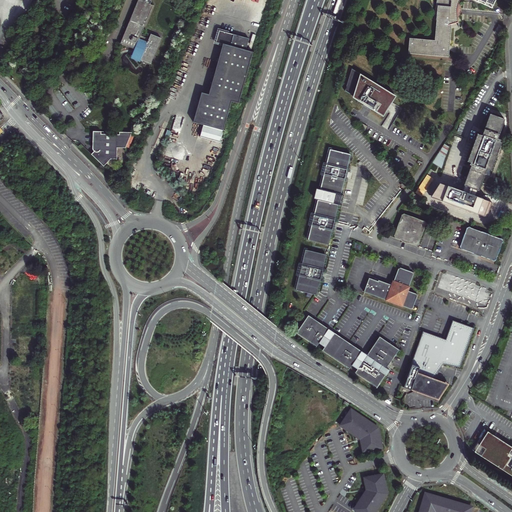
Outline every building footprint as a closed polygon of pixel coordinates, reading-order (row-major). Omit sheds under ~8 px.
[(153,5),(150,4),(152,1),(150,0),(142,0),(142,1),(140,0),(138,0),(120,44),(135,49),(135,50),(135,49),(136,50),(138,52),(139,53),(140,55),(140,56),(141,57),(141,58),(140,60),(141,60),(151,64),(161,38),(151,34),(149,39),(141,36),(153,5)] [(410,38),(409,52),(449,56),(452,24),(459,21),(457,12),(458,4),(460,0),(473,0),(492,8),(495,0),(437,0),(436,6),(439,5),(435,40),(410,38)] [(498,25),(494,33),(499,35),(502,28),(498,25)] [(254,52),(246,50),(250,39),(220,30),(216,42),(223,44),(209,94),(202,92),(193,122),(223,131),(231,101),(239,104),(254,52)] [(131,58),(140,62),(141,60),(140,60),(141,58),(141,57),(140,56),(140,55),(139,53),(138,52),(136,50),(135,49),(135,50),(135,49),(131,58)] [(394,93),(351,66),(345,88),(367,103),(382,112),(387,105),(394,93)] [(464,185),(479,191),(485,174),(484,174),(485,172),(489,161),(493,162),(495,163),(502,143),(500,142),(501,140),(498,139),(499,136),(500,136),(506,120),(491,114),(485,131),(486,131),(484,136),(479,134),(468,162),(471,163),(470,165),(473,166),(471,169),(464,185)] [(175,115),(173,130),(181,131),(184,117),(175,115)] [(104,132),(93,131),(93,140),(92,148),(93,150),(94,151),(91,154),(104,166),(111,159),(116,159),(117,148),(126,148),(132,132),(119,132),(119,135),(104,134),(104,132)] [(433,165),(441,169),(449,148),(441,145),(433,165)] [(351,154),(330,149),(325,166),(324,173),(320,190),(328,192),(336,194),(341,195),(345,178),(347,171),(351,154)] [(326,202),(318,200),(313,217),(312,223),(308,240),(329,245),(333,228),(335,222),(339,205),(334,204),(336,194),(328,192),(326,202)] [(426,223),(403,215),(395,237),(417,245),(426,223)] [(505,240),(468,227),(460,249),(497,262),(505,240)] [(327,254),(306,249),(297,289),(317,294),(327,254)] [(413,273),(398,268),(391,286),(378,281),(377,282),(368,279),(363,293),(411,310),(417,295),(406,291),(413,273)] [(20,297),(19,297),(18,315),(21,315),(21,318),(29,319),(29,297),(26,297),(23,297),(20,297)] [(310,316),(296,333),(317,347),(319,343),(325,347),(334,333),(310,316)] [(475,328),(453,320),(446,339),(440,337),(424,331),(407,376),(407,377),(404,387),(440,400),(449,383),(433,377),(444,363),(460,367),(475,328)] [(367,355),(334,333),(325,347),(322,350),(349,369),(352,365),(357,369),(355,373),(376,387),(385,374),(386,375),(390,370),(386,368),(399,349),(379,336),(367,355)] [(18,340),(17,356),(34,356),(34,340),(18,340)] [(18,362),(18,373),(33,373),(33,362),(18,362)] [(18,373),(18,383),(20,383),(32,383),(33,373),(18,373)] [(32,383),(20,383),(20,398),(24,412),(34,412),(35,383),(32,383)] [(362,451),(374,448),(374,447),(375,447),(376,447),(377,446),(378,446),(378,445),(379,444),(379,443),(379,442),(379,441),(379,440),(380,440),(377,427),(354,412),(348,413),(340,425),(341,426),(360,439),(362,451)] [(478,439),(472,450),(511,472),(511,446),(485,432),(482,438),(479,437),(478,439)] [(357,504),(354,508),(359,511),(374,511),(387,493),(384,480),(383,481),(383,479),(382,478),(381,476),(379,476),(378,476),(377,476),(376,476),(376,475),(364,477),(366,489),(363,494),(357,504)] [(423,500),(419,511),(469,511),(469,510),(469,509),(468,507),(467,507),(465,506),(464,506),(465,505),(432,495),(432,496),(431,496),(429,496),(428,496),(427,497),(426,498),(425,499),(424,500),(423,500)]
